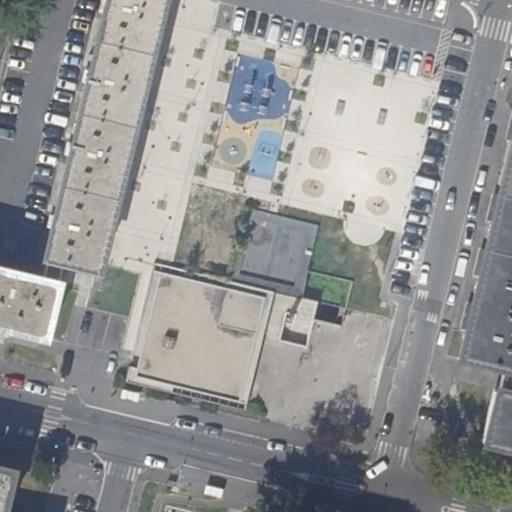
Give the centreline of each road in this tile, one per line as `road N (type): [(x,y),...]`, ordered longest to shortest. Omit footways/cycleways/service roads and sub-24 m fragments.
road 1 (residential): [(374,498),(500,1)]
road 2 (residential): [(374,498),(0,408)]
road 3 (residential): [(8,218),(65,0)]
